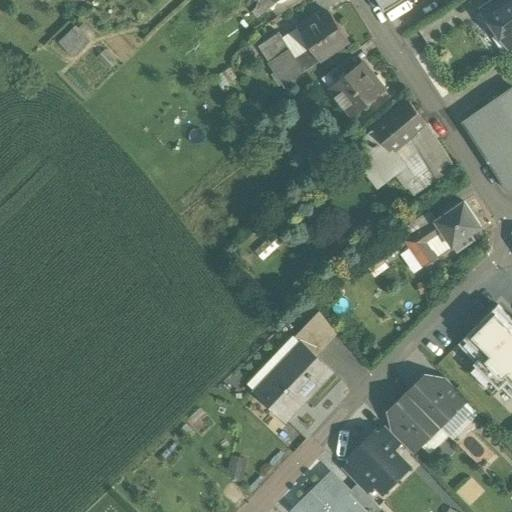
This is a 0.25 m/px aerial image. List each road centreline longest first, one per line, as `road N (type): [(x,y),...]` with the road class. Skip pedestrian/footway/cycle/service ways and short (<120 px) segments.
road 1 (residential): [(505,254),(254,511)]
road 2 (residential): [(360,0),(505,221)]
